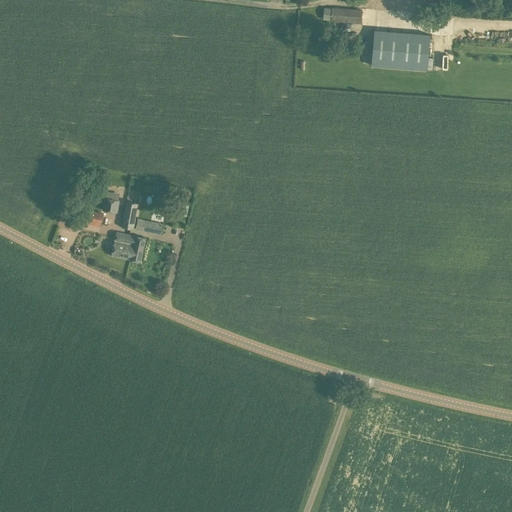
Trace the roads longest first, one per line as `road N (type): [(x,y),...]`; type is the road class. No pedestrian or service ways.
road 1 (tertiary): [(511,415),(235,340),(0,228)]
road 2 (unknown): [(511,27),(201,0)]
road 3 (unknown): [(355,378),(304,511)]
